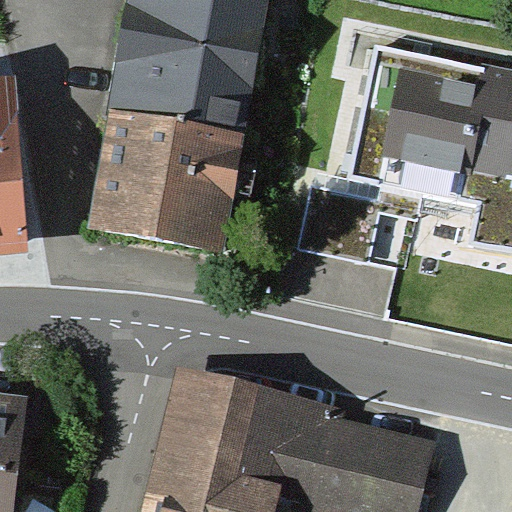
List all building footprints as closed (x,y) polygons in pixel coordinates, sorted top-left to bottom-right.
[(263,2),(250,0),(120,0),(101,119),(238,143),(263,2)] [(511,182),(511,81),(475,75),(472,88),(405,76),(390,161),(511,182)] [(0,256),(30,255),(15,92),(0,92),(0,256)] [(238,143),(101,119),(80,238),(217,262),(238,143)] [(426,511),(439,452),(322,427),(325,411),(175,380),(147,511),(426,511)] [(0,511),(15,511),(29,404),(0,400),(0,511)]
